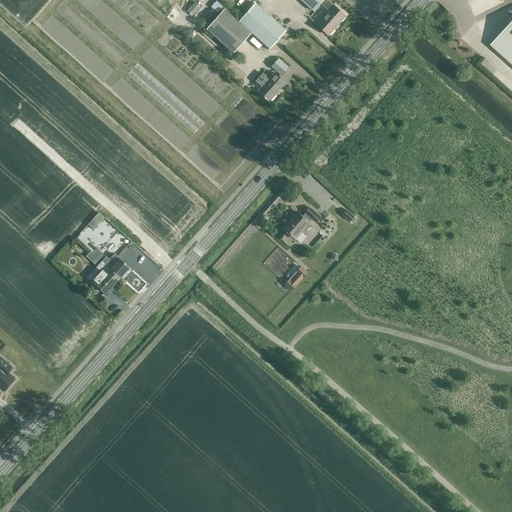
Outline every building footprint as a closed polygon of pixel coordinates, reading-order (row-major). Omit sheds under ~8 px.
[(334,6),(327,0),(302,0),(314,11),(320,4),(329,12),(318,25),(329,35),(346,16),(334,6)] [(270,48),(286,30),(257,4),(241,22),(270,48)] [(234,53),(252,33),(225,9),(208,29),(234,53)] [(511,20),(491,45),(511,64),(511,20)] [(282,76),(289,68),(279,59),(272,67),(282,76)] [(270,102),(286,84),(275,73),(258,92),(270,102)] [(317,222),(322,217),(311,207),(306,213),(307,214),(304,217),(299,212),(284,229),(295,239),(310,222),(310,221),(312,218),(317,222)] [(353,224),(357,219),(348,210),(344,215),(350,221),(353,224)] [(92,223),(87,232),(91,234),(96,225),(92,223)] [(93,254),(97,250),(81,235),(77,239),(91,252),(93,254)] [(115,254),(109,260),(97,250),(93,254),(91,252),(87,256),(98,267),(102,262),(120,278),(130,268),(115,254)] [(102,262),(98,267),(88,278),(97,286),(98,286),(105,293),(110,288),(111,289),(120,278),(102,262)] [(306,266),(299,273),(304,278),(311,270),(306,266)] [(12,367),(0,356),(0,388),(3,391),(14,378),(8,372),(12,367)]
